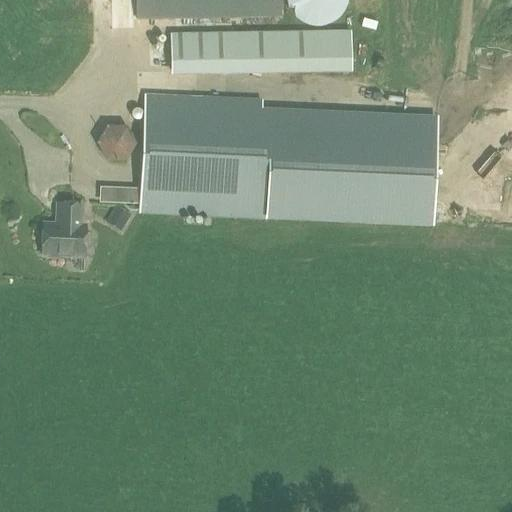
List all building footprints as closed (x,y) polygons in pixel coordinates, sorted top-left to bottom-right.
[(134,0),(135,19),(282,18),(281,0),(134,0)] [(284,0),(285,3),(288,13),(293,19),(298,23),(306,26),(316,28),(326,26),(336,21),(342,15),(346,6),(347,0),(284,0)] [(170,34),(171,64),(171,74),(351,72),(351,32),(170,34)] [(370,41),(360,41),(359,69),(369,69),(370,41)] [(145,108),(141,189),(100,188),(99,203),(140,205),(140,208),(431,222),(436,127),(234,118),(235,112),(145,108)] [(42,255),(85,257),(86,227),(81,227),(82,206),(58,205),(57,226),(43,225),(42,255)] [(116,206),(106,223),(122,232),(131,215),(116,206)]
